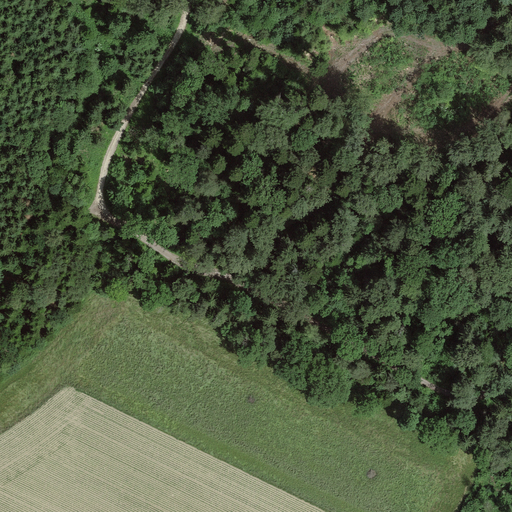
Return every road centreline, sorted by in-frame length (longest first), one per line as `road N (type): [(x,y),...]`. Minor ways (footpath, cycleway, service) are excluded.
road 1 (track): [(511,385),(471,395),(439,390),(99,208),(41,247),(0,254)]
road 2 (track): [(99,208),(110,151),(180,33),(189,0)]
